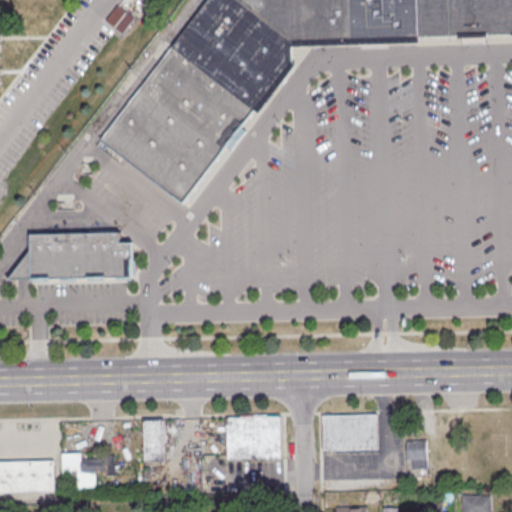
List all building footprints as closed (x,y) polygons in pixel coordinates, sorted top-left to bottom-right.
[(99,138),(206,0),(418,0),(419,38),(419,43),(293,46),(294,63),(296,65),(258,114),(253,110),(241,126),(246,129),(230,150),(225,146),(182,202),(99,138)] [(418,0),(511,0),(511,35),(485,36),(485,42),(463,42),(463,37),(419,38),(418,0)] [(135,18),(117,4),(105,20),(123,33),(135,18)] [(31,234),(119,232),(120,243),(131,243),(132,277),(32,279),(31,234)] [(323,417),(378,415),(379,449),(324,451),(323,417)] [(226,419),(283,417),(283,460),(227,461),(226,419)] [(144,420),(166,420),(166,461),(144,461),(144,420)] [(407,468),(427,468),(427,440),(407,440),(407,468)] [(61,453),(62,471),(73,470),(74,487),(96,486),(95,475),(116,474),(115,456),(82,457),(81,452),(61,453)] [(0,462),(56,462),(57,491),(0,492),(0,462)] [(464,495),(463,511),(490,511),(490,495),(464,495)]
